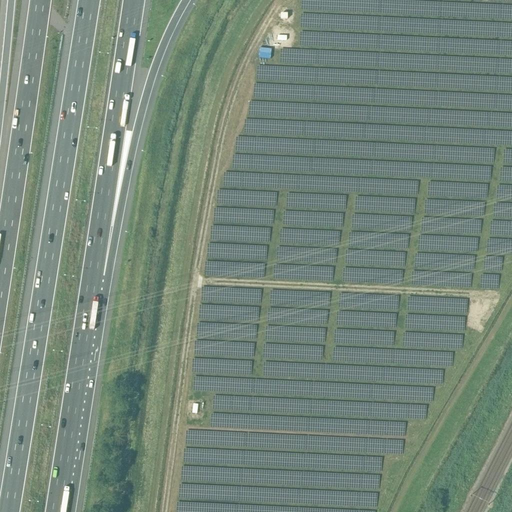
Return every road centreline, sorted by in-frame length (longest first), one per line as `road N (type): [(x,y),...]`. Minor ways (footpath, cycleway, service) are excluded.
road 1 (track): [(284,0),(252,47),(219,148),(164,511)]
road 2 (motorway): [(89,0),(4,511)]
road 3 (motorway): [(92,273),(118,221),(143,105),(186,0)]
road 4 (motorway): [(40,0),(0,276)]
road 5 (motorway): [(92,273),(133,0)]
road 6 (motorway): [(54,511),(92,273)]
